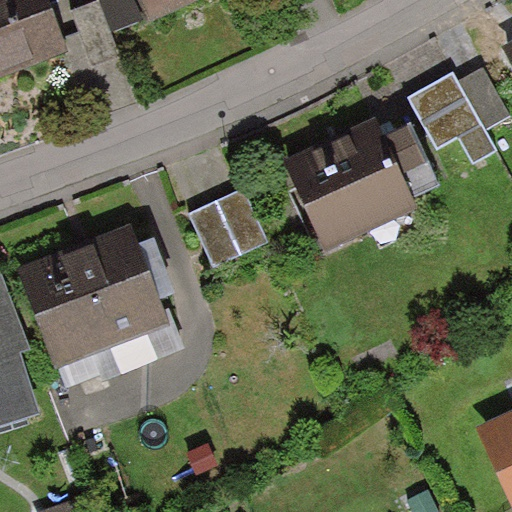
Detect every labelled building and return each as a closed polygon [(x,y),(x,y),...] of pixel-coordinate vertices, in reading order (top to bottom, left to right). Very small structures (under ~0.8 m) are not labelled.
[(47,0),(0,0),(0,71),(66,45),(47,0)] [(148,0),(153,10),(176,0),(148,0)] [(97,2),(71,13),(94,68),(121,57),(97,2)] [(508,117),(482,70),(459,84),(485,130),(508,117)] [(454,76),(412,100),(439,147),(460,135),(476,163),(497,150),(485,130),(459,84),(454,76)] [(379,135),(294,168),(327,248),(374,229),(369,218),(405,204),(407,209),(442,195),(416,130),(382,144),(379,135)] [(244,191),(193,211),(214,263),(265,243),(244,191)] [(132,234),(26,277),(60,361),(112,340),(123,367),(178,345),(132,234)] [(0,267),(0,357),(17,352),(28,348),(1,267),(0,267)] [(17,352),(0,357),(0,419),(35,408),(17,352)] [(511,429),(493,438),(511,479),(511,429)]
